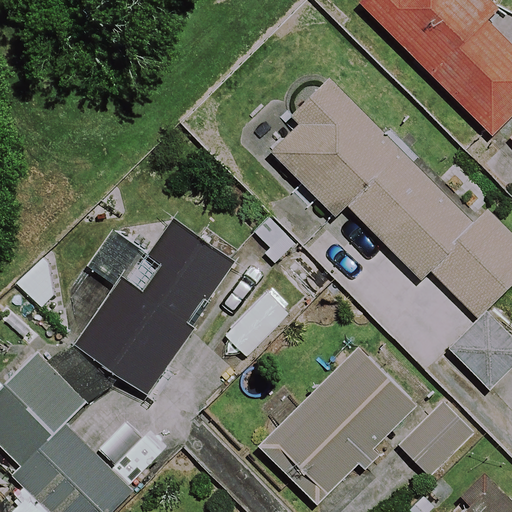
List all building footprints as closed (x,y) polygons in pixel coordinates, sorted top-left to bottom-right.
[(500,17),(483,0),(376,0),(365,11),(492,139),(511,119),(511,43),(493,24),(500,17)] [(474,229),(329,82),(291,120),(298,127),(271,155),(336,220),(346,210),(420,283),(474,229)] [(238,263),(165,214),(73,347),(146,397),(238,263)] [(511,287),(511,238),(490,216),(431,274),(477,321),(511,287)] [(52,269),(40,259),(14,287),(44,314),(59,297),(52,269)] [(511,371),(511,343),(485,315),(447,352),(487,395),(511,371)] [(417,409),(359,350),(257,450),(314,509),(417,409)] [(86,406),(38,358),(0,395),(0,451),(17,468),(9,477),(44,511),(112,511),(131,494),(64,428),(86,406)] [(472,439),(441,405),(396,445),(428,479),(472,439)] [(5,494),(12,487),(0,475),(0,511),(38,511),(28,503),(21,510),(5,494)] [(511,511),(511,508),(489,485),(462,511),(511,511)]
